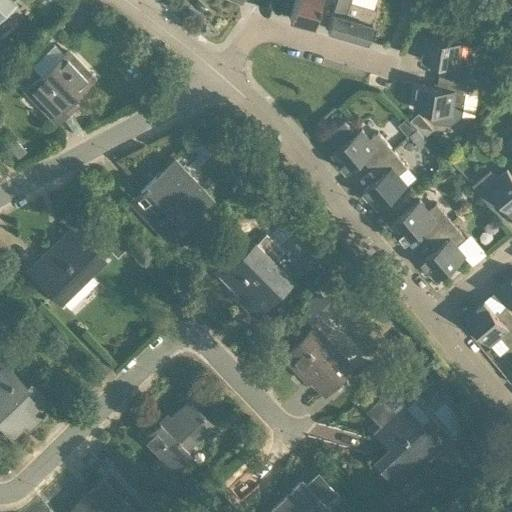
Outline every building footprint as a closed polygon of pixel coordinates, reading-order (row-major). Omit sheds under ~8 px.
[(0,0),(0,16),(14,3),(11,0),(0,0)] [(293,0),(288,18),(313,26),(320,0),(293,0)] [(334,0),(333,6),(326,30),(366,42),(376,10),(350,3),(350,0),(334,0)] [(440,75),(469,80),(472,57),(461,55),(463,42),(425,37),(422,60),(442,63),(440,75)] [(64,55),(54,45),(33,65),(42,75),(26,90),(55,122),(74,105),(69,100),(92,78),(67,52),(64,55)] [(465,103),(469,80),(440,75),(438,87),(418,85),(415,108),(428,110),(428,117),(433,122),(451,125),(463,115),(465,103)] [(416,129),(406,118),(399,125),(408,136),(416,129)] [(422,118),(416,123),(423,133),(430,128),(422,118)] [(325,139),(335,150),(332,153),(348,171),(363,159),(371,168),(393,150),(379,132),(370,139),(362,128),(355,134),(345,123),(325,139)] [(426,139),(418,130),(411,136),(419,145),(426,139)] [(17,143),(9,151),(18,160),(26,152),(17,143)] [(393,150),(371,168),(379,177),(363,190),(379,209),(408,185),(400,174),(408,167),(393,150)] [(166,241),(211,200),(173,159),(129,200),(166,241)] [(511,174),(508,169),(498,177),(491,169),(473,184),(491,207),(501,199),(511,212),(511,174)] [(256,187),(247,177),(232,191),(241,201),(256,187)] [(429,239),(452,221),(437,203),(429,210),(420,200),(391,224),(406,242),(422,230),(429,239)] [(452,221),(429,239),(437,249),(422,261),(437,280),(467,256),(458,245),(467,238),(452,221)] [(62,305),(105,263),(71,229),(28,271),(62,305)] [(253,316),(292,277),(275,259),(283,251),(264,232),(220,276),(240,296),(237,300),(253,316)] [(126,248),(119,240),(110,248),(117,256),(126,248)] [(187,241),(181,247),(187,253),(193,247),(187,241)] [(305,257),(305,273),(318,273),(318,257),(305,257)] [(511,277),(501,287),(511,299),(511,277)] [(322,292),(308,307),(319,318),(334,302),(322,292)] [(498,315),(485,300),(467,315),(491,345),(501,336),(508,345),(511,341),(511,312),(508,307),(498,315)] [(323,392),(352,365),(314,325),(282,355),(298,371),(301,368),(323,392)] [(26,384),(5,365),(0,370),(0,425),(10,436),(24,423),(28,427),(51,404),(29,382),(26,384)] [(211,424),(187,400),(169,418),(166,415),(143,438),(160,455),(151,465),(164,478),(190,453),(186,449),(211,424)] [(400,489),(441,449),(401,407),(375,432),(393,451),(377,465),(400,489)] [(476,443),(451,460),(464,479),(489,462),(476,443)] [(133,511),(101,478),(68,511),(133,511)] [(331,511),(302,481),(269,511),(331,511)]
